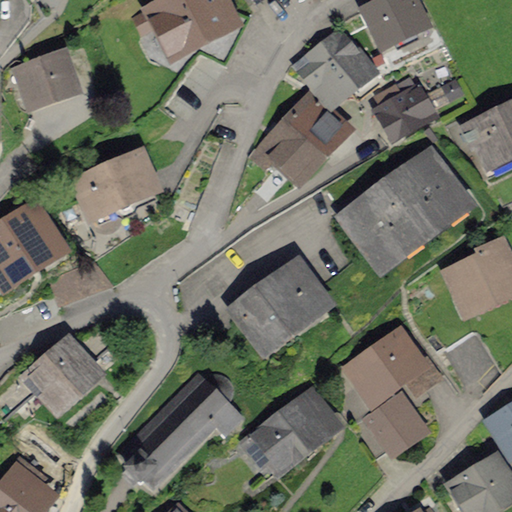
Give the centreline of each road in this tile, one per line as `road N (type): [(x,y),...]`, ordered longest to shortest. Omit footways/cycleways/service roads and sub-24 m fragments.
road 1 (residential): [(146,287),(187,262),(287,45),(333,0)]
road 2 (residential): [(70,511),(92,453),(168,354),(170,337),(146,287)]
road 3 (residential): [(384,511),(511,387)]
road 4 (residential): [(146,287),(0,353)]
